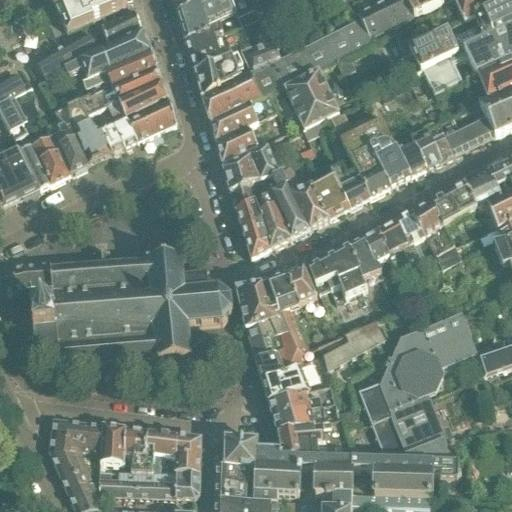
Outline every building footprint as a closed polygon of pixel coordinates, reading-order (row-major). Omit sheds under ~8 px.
[(51,0),(54,6),(55,6),(56,9),(55,9),(58,17),(59,16),(63,28),(66,35),(67,38),(95,26),(94,24),(106,19),(127,11),(126,8),(128,4),(131,3),(129,0),(51,0)] [(172,0),(176,9),(179,16),(180,18),(177,19),(178,21),(200,10),(218,0),(172,0)] [(232,66),(230,59),(223,37),(242,30),(259,22),(255,13),(254,11),(254,12),(250,3),(250,2),(249,3),(248,0),(218,0),(200,10),(210,41),(187,49),(196,78),(197,82),(232,66)] [(413,22),(405,3),(403,0),(397,0),(357,20),(359,25),(369,45),(413,22)] [(438,0),(409,0),(405,3),(413,22),(418,21),(443,9),(438,0)] [(511,0),(469,0),(455,7),(464,28),(511,5),(511,0)] [(404,59),(411,55),(413,60),(403,65),(411,83),(423,77),(511,33),(511,5),(464,28),(409,54),(403,57),(404,59)] [(178,21),(187,49),(210,41),(200,10),(178,21)] [(117,51),(143,38),(136,16),(135,16),(109,29),(104,31),(103,31),(102,32),(109,53),(116,49),(117,51)] [(279,98),(285,95),(318,77),(337,69),(348,63),(373,51),(369,45),(359,25),(357,26),(357,25),(338,35),(338,36),(280,64),(204,107),(213,132),(232,122),(234,127),(253,118),(257,128),(277,118),(271,107),(280,102),(279,98)] [(511,33),(423,77),(435,102),(462,88),(454,69),(469,62),(478,79),(511,64),(511,33)] [(409,54),(400,36),(395,39),(403,57),(409,54)] [(84,75),(88,86),(152,60),(149,52),(144,38),(143,38),(117,51),(116,49),(109,53),(99,58),(88,63),(65,75),(69,82),(84,75)] [(89,40),(78,45),(88,63),(99,58),(89,40)] [(204,107),(280,64),(270,43),(240,54),(240,55),(230,59),(232,66),(197,82),(204,107)] [(47,85),(65,75),(88,63),(78,45),(38,68),(47,84),(47,85)] [(87,98),(90,104),(90,105),(95,103),(92,94),(109,87),(112,94),(158,75),(152,60),(88,86),(84,88),(87,98)] [(348,63),(337,69),(342,80),(354,75),(348,63)] [(511,64),(478,79),(490,108),(511,98),(511,64)] [(90,104),(81,107),(89,123),(163,91),(158,75),(112,94),(95,103),(90,105),(90,104)] [(341,145),(356,176),(359,182),(380,172),(391,194),(411,185),(393,151),(381,125),(358,137),(353,127),(344,131),(318,77),(285,95),(307,144),(326,135),(323,127),(330,123),(341,145)] [(0,110),(10,106),(26,97),(25,96),(16,80),(4,87),(0,88),(0,110)] [(163,91),(89,123),(97,139),(101,137),(114,131),(126,125),(168,104),(163,91)] [(511,98),(490,108),(480,112),(485,122),(496,142),(511,134),(511,98)] [(126,125),(138,149),(147,144),(149,150),(164,143),(162,137),(176,131),(168,104),(126,125)] [(11,138),(12,138),(18,135),(22,143),(24,143),(28,141),(10,106),(0,111),(0,117),(2,122),(6,129),(5,129),(7,132),(7,131),(11,138)] [(71,131),(91,173),(113,162),(101,137),(97,139),(89,123),(81,107),(81,106),(55,118),(60,124),(67,133),(71,131)] [(258,129),(257,128),(253,118),(234,127),(232,122),(213,132),(218,150),(248,134),(258,129)] [(485,122),(470,129),(480,150),(496,142),(485,122)] [(453,123),(438,130),(455,162),(467,156),(457,135),(453,123)] [(45,131),(52,144),(71,182),(75,180),(76,183),(88,177),(87,175),(91,173),(71,131),(67,133),(60,124),(45,131)] [(114,131),(125,155),(138,149),(126,125),(114,131)] [(470,129),(457,135),(467,156),(480,150),(470,129)] [(438,130),(426,136),(442,169),(455,162),(438,130)] [(101,137),(113,162),(125,155),(114,131),(101,137)] [(257,153),(248,134),(218,150),(223,170),(257,153)] [(18,135),(12,138),(20,155),(28,151),(24,143),(22,143),(18,135)] [(426,136),(409,143),(426,177),(442,169),(426,136)] [(28,151),(29,154),(49,193),(71,182),(52,144),(36,151),(30,140),(28,141),(24,143),(28,151)] [(409,143),(393,151),(411,185),(426,177),(409,143)] [(268,153),(251,161),(262,187),(264,186),(279,181),(278,179),(268,153)] [(303,164),(314,160),(311,153),(301,157),(303,164)] [(29,154),(21,158),(40,198),(49,193),(29,154)] [(0,212),(2,216),(9,212),(40,198),(21,158),(0,168),(0,212)] [(224,175),(231,200),(248,192),(262,187),(251,161),(224,175)] [(489,179),(497,194),(511,186),(511,167),(509,169),(489,179)] [(330,177),(332,181),(350,216),(352,215),(371,205),(359,182),(356,176),(347,181),(341,171),(330,177)] [(289,172),(278,179),(279,181),(282,180),(310,236),(330,226),(313,190),(298,198),(295,191),(295,190),(298,189),(289,172)] [(380,172),(359,182),(371,205),(391,194),(380,172)] [(477,217),(481,215),(486,213),(487,214),(503,206),(497,194),(489,179),(465,193),(477,217)] [(279,181),(264,186),(290,246),(310,236),(282,180),(279,181)] [(332,181),(313,190),(330,226),(350,216),(332,181)] [(252,266),(271,257),(268,248),(267,248),(260,229),(255,214),(259,212),(259,209),(261,207),(260,203),(270,199),(264,186),(262,187),(248,192),(254,211),(237,218),(252,266)] [(511,186),(497,194),(503,206),(511,201),(511,186)] [(231,200),(237,218),(254,211),(248,192),(231,200)] [(460,225),(477,217),(465,193),(449,201),(460,225)] [(272,256),(271,256),(290,246),(270,199),(260,203),(261,207),(259,209),(259,212),(255,214),(260,229),(267,248),(268,248),(271,257),(272,256)] [(443,234),(460,225),(449,201),(433,210),(443,234)] [(511,201),(503,206),(487,214),(486,213),(481,215),(484,220),(489,218),(497,234),(511,227),(511,201)] [(454,251),(443,234),(433,210),(413,220),(429,250),(429,251),(433,258),(435,263),(453,252),(454,251)] [(429,250),(413,220),(397,229),(409,253),(402,256),(412,275),(418,272),(425,268),(418,256),(429,250)] [(511,227),(497,234),(503,246),(511,242),(511,227)] [(398,282),(412,275),(402,256),(409,253),(397,229),(379,239),(388,262),(388,263),(398,282)] [(375,270),(388,263),(388,262),(379,239),(364,247),(375,270)] [(511,242),(503,246),(493,249),(502,273),(510,270),(511,269),(511,242)] [(380,274),(375,270),(364,247),(350,255),(365,288),(382,279),(380,274)] [(453,252),(435,263),(425,268),(430,278),(441,273),(441,275),(460,265),(453,252)] [(369,296),(365,288),(350,255),(320,271),(309,276),(309,278),(310,278),(320,301),(321,301),(321,300),(342,292),(348,305),(369,296)] [(54,315),(31,316),(34,339),(33,339),(35,354),(33,356),(34,357),(36,356),(58,353),(60,375),(104,371),(105,382),(104,383),(105,384),(106,383),(107,383),(108,381),(116,381),(117,382),(118,382),(119,383),(120,381),(119,380),(118,370),(193,364),(189,333),(223,329),(232,317),(231,302),(219,293),(209,294),(207,279),(209,276),(208,275),(205,277),(185,279),(185,277),(184,277),(182,264),(110,269),(109,259),(110,258),(109,257),(108,258),(107,258),(106,259),(98,260),(97,259),(96,259),(95,258),(94,259),(95,260),(96,271),(51,274),(54,315)] [(31,316),(54,315),(51,274),(51,270),(21,272),(22,274),(0,279),(0,297),(1,301),(29,294),(30,299),(28,300),(30,301),(31,316)] [(281,322),(292,317),(318,307),(317,305),(316,305),(305,279),(288,285),(269,292),(281,322)] [(272,325),(281,322),(269,292),(237,298),(237,299),(238,298),(244,323),(246,336),(273,327),(272,325)] [(400,314),(407,311),(404,304),(397,307),(400,314)] [(284,381),(311,367),(292,317),(281,322),(272,325),(273,327),(246,336),(252,353),(255,367),(256,367),(277,361),(284,381)] [(351,511),(351,502),(352,475),(375,476),(375,502),(378,502),(401,503),(430,503),(431,481),(439,481),(439,484),(440,486),(456,487),(458,485),(458,468),(451,467),(444,447),(447,446),(442,432),(439,433),(427,401),(434,399),(442,382),(439,374),(475,360),(461,322),(413,340),(413,338),(410,339),(411,341),(401,344),(401,346),(399,345),(398,347),(400,348),(393,363),(392,362),(391,365),(390,364),(386,372),(387,372),(386,375),(388,375),(381,389),(379,389),(361,396),(360,395),(358,395),(359,397),(358,398),(364,413),(362,414),(363,416),(365,415),(371,430),(369,431),(370,432),(372,432),(376,443),(374,444),(375,445),(377,444),(385,465),(352,464),(281,463),(281,457),(258,456),(258,448),(226,445),(225,472),(255,475),(254,488),(253,502),(253,508),(277,511),(277,501),(299,501),(298,479),(301,479),(301,474),(316,475),(315,501),(326,501),(326,503),(333,503),(333,511),(351,511)] [(322,356),(330,372),(387,344),(379,327),(322,356)] [(511,353),(478,365),(484,383),(511,373),(511,353)] [(256,367),(262,387),(284,381),(277,361),(256,367)] [(269,407),(306,399),(330,393),(323,361),(311,367),(284,381),(262,387),(269,407)] [(273,422),(335,411),(332,401),(308,406),(306,399),(269,407),(273,422)] [(277,437),(315,431),(313,424),(323,422),(323,420),(336,417),(335,411),(273,422),(277,437)] [(54,426),(52,442),(85,445),(82,457),(101,460),(105,432),(54,426)] [(281,463),(352,464),(341,426),(338,427),(338,426),(315,431),(277,437),(281,457),(281,463)] [(99,489),(100,501),(117,502),(120,486),(111,486),(112,471),(119,471),(119,474),(125,475),(125,470),(128,470),(123,467),(125,435),(105,432),(101,460),(99,489)] [(149,438),(125,435),(123,467),(128,470),(131,470),(132,463),(144,464),(149,438)] [(131,478),(137,479),(149,480),(153,481),(154,475),(160,476),(162,461),(177,463),(177,459),(179,442),(149,438),(144,464),(132,463),(131,470),(131,478)] [(50,458),(61,481),(90,483),(81,461),(82,457),(85,445),(52,442),(50,458)] [(201,445),(179,442),(177,459),(200,462),(201,445)] [(175,478),(200,480),(200,462),(177,459),(177,463),(175,478)] [(217,472),(216,488),(247,491),(248,488),(254,488),(255,475),(225,472),(217,472)] [(153,481),(152,504),(171,505),(172,477),(160,476),(154,475),(153,481)] [(172,477),(171,505),(196,506),(200,502),(200,480),(175,478),(172,477)] [(120,486),(117,502),(135,503),(137,479),(131,478),(127,478),(127,486),(120,486)] [(137,479),(135,503),(152,504),(153,481),(149,480),(137,479)] [(61,481),(69,501),(100,501),(99,489),(93,490),(90,483),(61,481)] [(216,488),(216,505),(253,508),(253,502),(246,502),(247,491),(216,488)] [(69,501),(74,511),(101,511),(100,501),(69,501)] [(351,502),(351,511),(455,511),(456,511),(430,510),(431,503),(430,503),(401,503),(378,502),(375,502),(351,502)]
